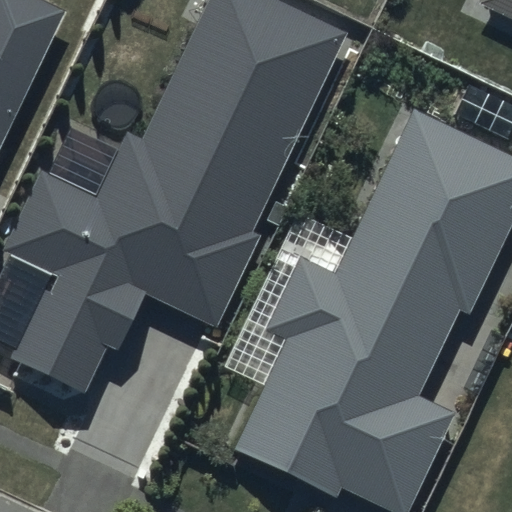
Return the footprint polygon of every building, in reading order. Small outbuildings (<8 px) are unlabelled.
[(0,0),(0,128),(52,18),(12,0),(0,0)] [(41,170),(1,253),(57,280),(49,295),(40,291),(6,361),(11,364),(7,371),(78,405),(106,348),(120,355),(149,295),(213,326),(255,238),(247,234),(344,35),(271,0),(208,0),(140,142),(124,135),(95,196),(41,170)] [(511,0),(480,0),(478,5),(511,20),(511,0)] [(427,58),(372,31),(358,59),(413,86),(427,58)] [(285,341),(233,450),(334,498),(339,488),(389,511),(405,511),(452,415),(417,398),(457,314),(468,319),(511,227),(511,158),(412,111),(333,274),(299,258),(264,331),(285,341)]
